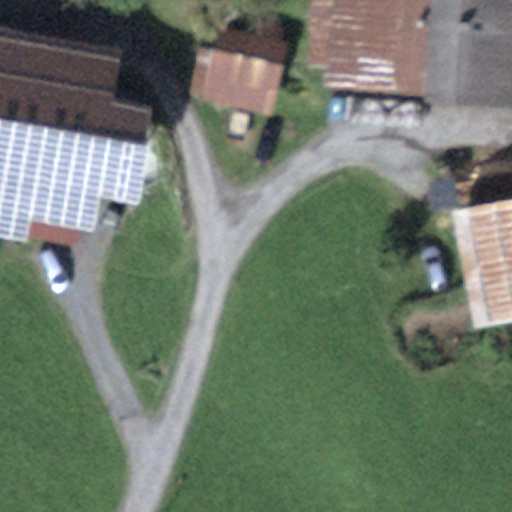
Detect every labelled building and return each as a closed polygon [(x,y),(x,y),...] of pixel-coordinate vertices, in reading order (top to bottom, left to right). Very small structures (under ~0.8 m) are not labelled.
[(319,0),(316,57),(334,59),(333,78),(424,86),(430,0),(319,0)] [(511,0),(430,0),(424,86),(511,90),(511,0)] [(222,34),(216,58),(202,54),(193,93),(266,110),(281,47),(276,46),(280,30),(258,25),(254,41),(222,34)] [(0,56),(0,225),(11,228),(18,191),(77,202),(101,74),(0,56)] [(491,318),(511,314),(511,211),(458,222),(477,319),(491,318)]
